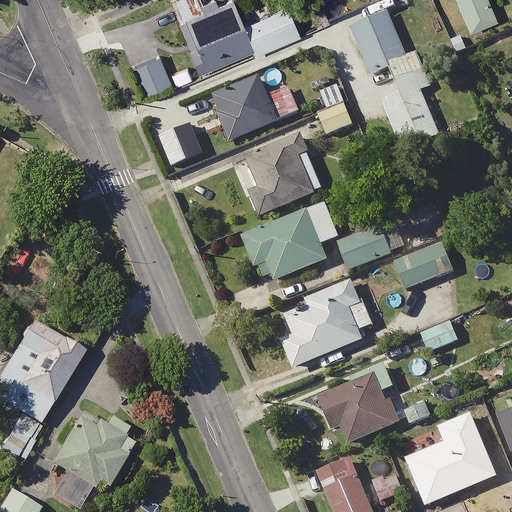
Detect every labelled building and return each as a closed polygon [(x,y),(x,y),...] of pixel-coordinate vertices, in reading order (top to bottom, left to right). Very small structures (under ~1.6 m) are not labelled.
[(258,55),(235,0),(219,7),(216,0),(184,0),(174,4),(203,77),(258,55)] [(456,0),(470,33),(497,23),(487,0),(456,0)] [(407,58),(385,4),(348,20),(374,81),(393,73),(403,99),(384,107),(405,157),(444,141),(424,93),(431,90),(416,54),(407,58)] [(174,88),(161,59),(132,72),(145,101),(174,88)] [(265,97),(261,85),(219,100),(229,126),(222,129),(225,137),(305,109),(296,85),(265,97)] [(347,123),(337,99),(311,110),(322,135),(347,123)] [(317,189),(292,125),(228,151),(253,214),(317,189)] [(333,235),(319,200),(236,233),(249,266),(261,261),(268,279),(322,258),(315,242),(333,235)] [(391,220),(400,247),(444,231),(434,204),(391,220)] [(400,247),(391,220),(333,241),(343,268),(400,247)] [(450,269),(439,241),(390,259),(401,287),(450,269)] [(480,283),(473,263),(457,269),(464,289),(480,283)] [(367,323),(348,277),(291,300),(293,304),(277,310),(286,332),(275,337),(288,366),(358,337),(355,328),(367,323)] [(266,305),(257,283),(229,295),(238,317),(266,305)] [(453,340),(447,322),(417,333),(423,351),(453,340)] [(90,354),(37,323),(18,356),(11,352),(0,371),(0,400),(26,415),(5,450),(27,463),(90,354)] [(340,377),(343,383),(314,395),(335,444),(392,420),(378,388),(387,385),(377,361),(340,377)] [(428,414),(422,399),(399,408),(404,422),(428,414)] [(145,436),(90,406),(58,466),(70,472),(56,498),(82,511),(86,511),(101,483),(116,491),(145,436)] [(367,511),(345,455),(313,467),(330,511),(367,511)] [(396,492),(391,473),(367,480),(372,499),(396,492)] [(44,511),(45,511),(9,488),(0,502),(0,511),(44,511)]
